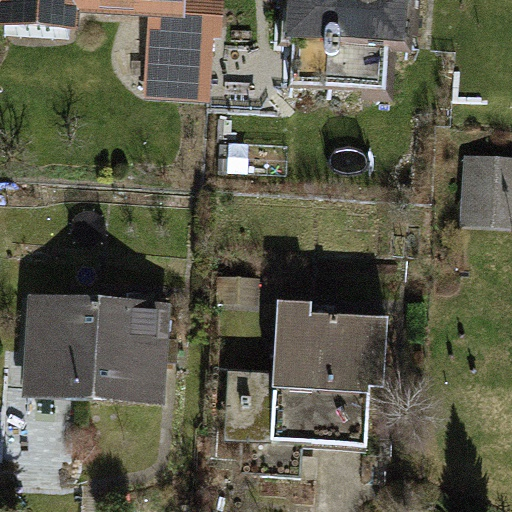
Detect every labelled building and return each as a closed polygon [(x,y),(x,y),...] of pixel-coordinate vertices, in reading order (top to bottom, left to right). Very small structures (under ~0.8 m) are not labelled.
[(186,0),(8,0),(5,56),(86,61),(88,34),(184,41),(186,0)] [(289,0),(286,61),(299,61),(296,107),(392,112),(394,68),(414,70),(418,0),(289,0)] [(511,164),(469,163),(465,243),(511,245),(511,164)] [(264,287),(220,285),(219,312),(262,314),(264,287)] [(170,321),(31,314),(26,401),(166,408),(170,321)] [(318,325),(283,323),(280,383),(235,380),(231,454),(250,455),(370,462),(372,406),(391,407),(395,339),(317,335),(318,325)]
